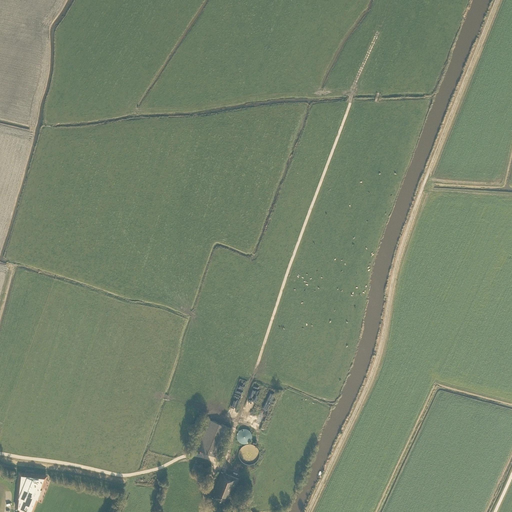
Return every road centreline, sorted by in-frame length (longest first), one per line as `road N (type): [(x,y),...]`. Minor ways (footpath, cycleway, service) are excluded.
road 1 (track): [(378,31),(224,464),(218,461)]
road 2 (unclassified): [(182,457),(120,474),(0,453)]
